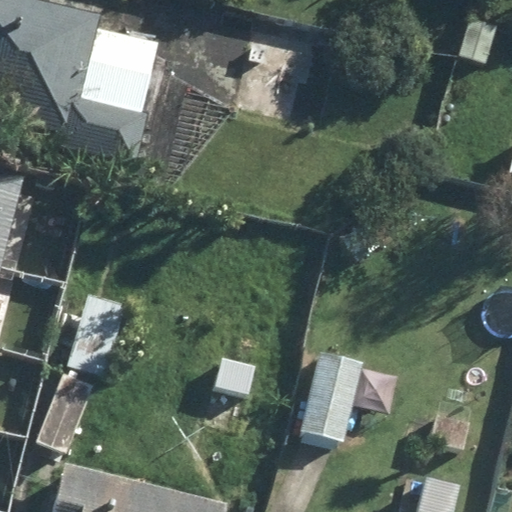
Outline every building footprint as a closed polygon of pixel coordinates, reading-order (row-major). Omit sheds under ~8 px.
[(0,128),(48,140),(43,159),(122,178),(153,47),(0,10),(0,128)] [(333,39),(247,20),(226,115),(313,134),(333,39)] [(511,143),(505,141),(494,184),(511,188),(511,143)] [(0,162),(0,274),(3,275),(28,169),(0,162)] [(117,380),(119,313),(65,311),(63,378),(117,380)] [(365,370),(306,353),(282,438),(340,455),(365,370)] [(254,367),(205,363),(198,430),(248,434),(254,367)] [(469,422),(417,418),(413,459),(466,463),(469,422)] [(199,511),(41,466),(27,511),(199,511)]
